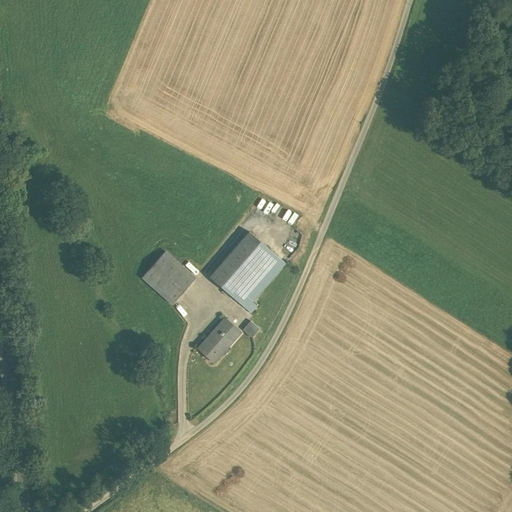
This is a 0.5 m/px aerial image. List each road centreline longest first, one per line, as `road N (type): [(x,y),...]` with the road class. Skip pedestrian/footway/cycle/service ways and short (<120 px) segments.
road 1 (track): [(185,438),(250,380),(275,342),(381,91)]
road 2 (tertiary): [(0,269),(25,511)]
